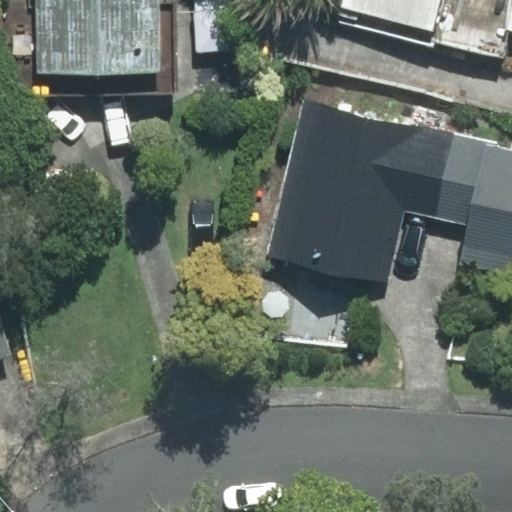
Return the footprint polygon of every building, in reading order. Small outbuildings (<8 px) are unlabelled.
[(36,0),(37,73),(99,72),(99,94),(176,93),(175,3),(160,3),(159,0),(36,0)] [(511,0),(448,0),(440,37),(499,50),(504,28),(511,29),(511,0)] [(438,217),(456,135),(304,100),(268,253),(388,280),(404,211),(438,217)] [(511,146),(456,135),(438,217),(467,224),(458,266),(511,277),(511,146)] [(0,357),(12,354),(0,316),(0,357)]
